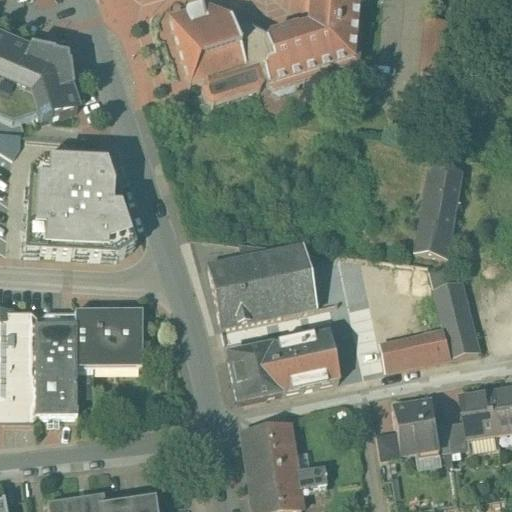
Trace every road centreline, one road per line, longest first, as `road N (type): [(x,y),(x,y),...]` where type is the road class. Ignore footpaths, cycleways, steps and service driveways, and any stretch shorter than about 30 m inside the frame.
road 1 (residential): [(511,371),(212,434)]
road 2 (residential): [(175,282),(95,37)]
road 3 (residential): [(212,434),(0,462)]
road 4 (residential): [(0,279),(175,282)]
road 5 (residential): [(212,434),(175,282)]
